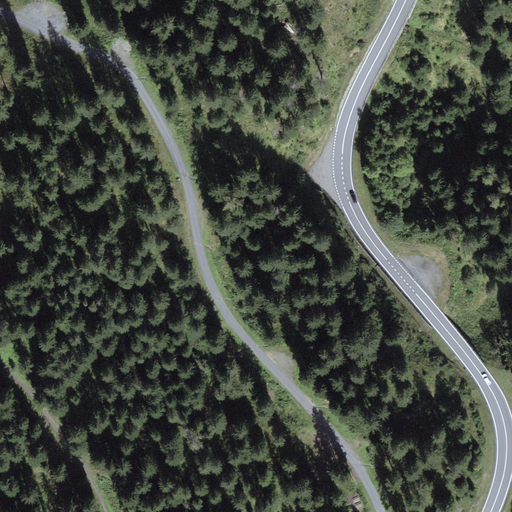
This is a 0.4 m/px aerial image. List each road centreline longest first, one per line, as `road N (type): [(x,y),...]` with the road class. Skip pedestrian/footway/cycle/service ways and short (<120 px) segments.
road 1 (track): [(379,511),(355,461),(221,302),(167,131),(136,81),(0,9)]
road 2 (primary): [(490,511),(506,453),(495,398),(365,232),(343,184),(351,111),(405,0)]
